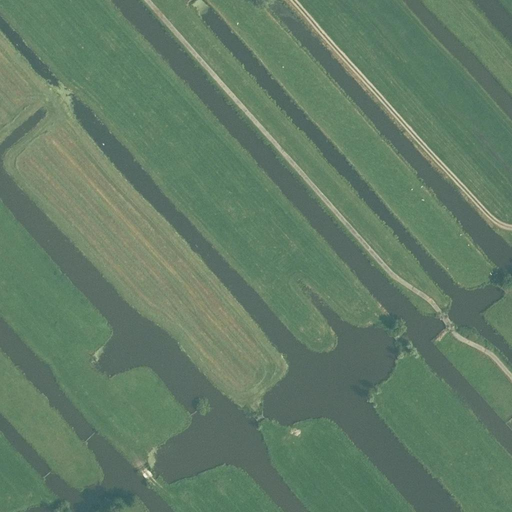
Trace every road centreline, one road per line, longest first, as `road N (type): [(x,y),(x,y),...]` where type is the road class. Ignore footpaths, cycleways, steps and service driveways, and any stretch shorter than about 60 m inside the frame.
road 1 (track): [(511,375),(488,349),(460,340),(430,301),(391,274),(147,0)]
road 2 (track): [(511,230),(488,220),(290,0)]
